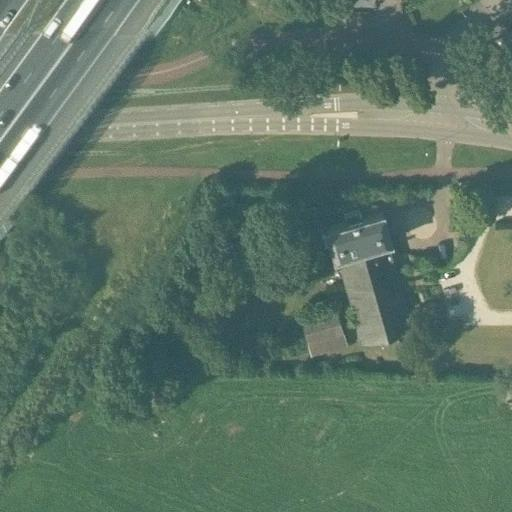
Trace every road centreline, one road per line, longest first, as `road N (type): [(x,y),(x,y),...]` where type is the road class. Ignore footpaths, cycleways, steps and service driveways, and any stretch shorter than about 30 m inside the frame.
road 1 (tertiary): [(0,129),(335,114),(442,118)]
road 2 (residential): [(449,50),(325,37),(234,45)]
road 3 (motorway): [(0,139),(102,0)]
